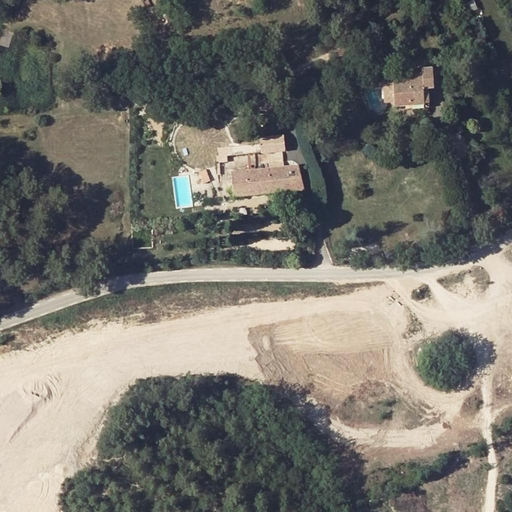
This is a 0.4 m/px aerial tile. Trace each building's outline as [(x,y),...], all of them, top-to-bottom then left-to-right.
[(412,80),(393,82),(394,103),(395,108),(425,106),(425,104),(430,104),(429,89),(434,89),(433,68),(422,68),(422,73),(412,74),(412,80)] [(383,83),(384,104),(394,103),(393,82),(383,83)] [(299,124),(302,138),(310,136),(307,122),(299,124)] [(268,161),(283,160),(283,151),(289,151),(288,133),(266,134),(268,161)] [(306,188),(299,165),(233,174),(237,198),(306,188)] [(212,185),(207,172),(199,176),(204,188),(212,185)]
